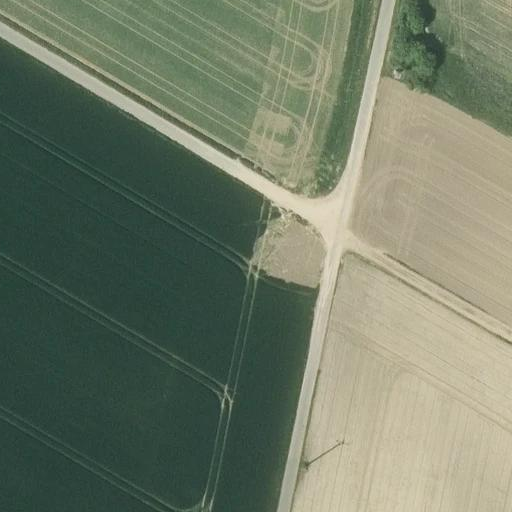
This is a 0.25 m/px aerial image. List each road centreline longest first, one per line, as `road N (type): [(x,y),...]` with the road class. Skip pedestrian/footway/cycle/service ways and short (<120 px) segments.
road 1 (track): [(283,511),(384,0)]
road 2 (track): [(0,33),(339,233)]
road 3 (track): [(511,335),(339,233)]
